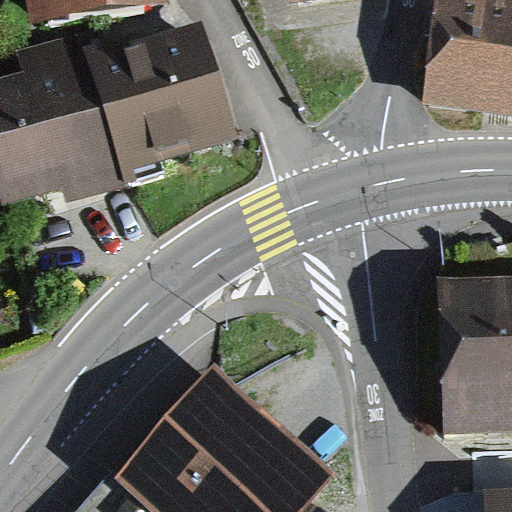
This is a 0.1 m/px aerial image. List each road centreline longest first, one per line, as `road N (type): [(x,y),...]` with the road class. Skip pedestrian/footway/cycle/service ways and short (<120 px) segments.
road 1 (tertiary): [(303,205),(208,260),(158,300),(0,481)]
road 2 (residential): [(352,191),(396,511)]
road 3 (residential): [(209,0),(298,172),(303,205)]
road 4 (residential): [(384,184),(379,149),(410,0)]
road 5 (tertiary): [(511,173),(384,184)]
